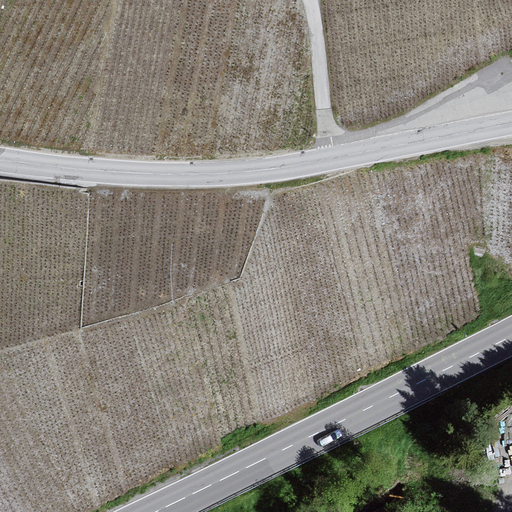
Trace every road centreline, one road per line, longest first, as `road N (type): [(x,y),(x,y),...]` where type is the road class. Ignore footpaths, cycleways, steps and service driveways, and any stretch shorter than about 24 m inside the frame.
road 1 (tertiary): [(0,159),(218,173),(511,122)]
road 2 (tertiary): [(511,336),(155,511)]
road 3 (track): [(305,0),(335,157)]
